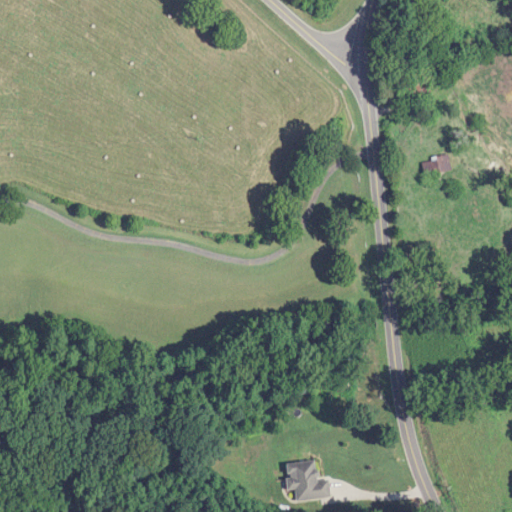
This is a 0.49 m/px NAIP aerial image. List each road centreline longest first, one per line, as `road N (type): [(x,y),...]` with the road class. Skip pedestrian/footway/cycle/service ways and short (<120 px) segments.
road 1 (residential): [(438,511),(415,457),(392,332),(366,78),(373,0)]
road 2 (residential): [(366,78),(270,0)]
